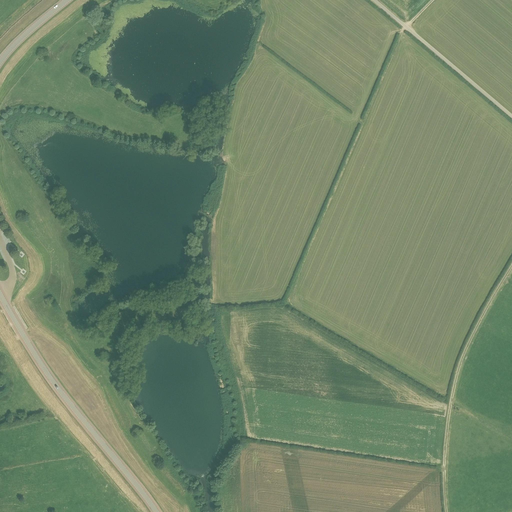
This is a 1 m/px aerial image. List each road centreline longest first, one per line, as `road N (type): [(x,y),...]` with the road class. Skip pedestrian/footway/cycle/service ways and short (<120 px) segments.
road 1 (secondary): [(157,511),(36,355),(0,288)]
road 2 (track): [(511,264),(457,370),(444,449),(445,511)]
